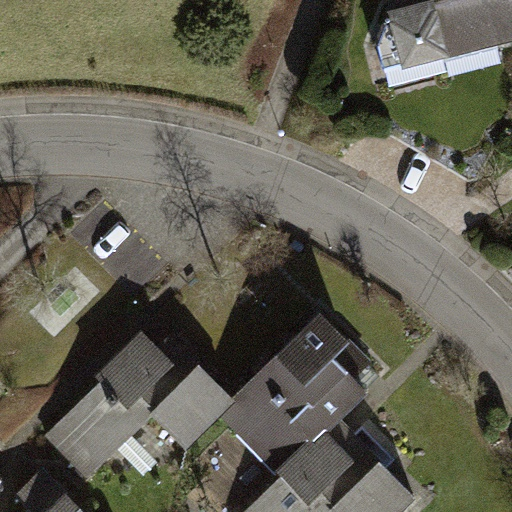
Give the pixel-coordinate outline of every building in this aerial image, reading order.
[(511,0),(431,0),(432,8),(402,18),(395,31),(407,73),(511,45),(511,0)] [(198,434),(264,498),(324,437),(363,397),(329,365),(352,341),(320,310),(230,401),(198,434)] [(198,434),(230,401),(153,327),(45,438),(90,482),(150,420),(182,451),(198,434)] [(362,474),(324,437),(264,498),(250,511),(405,511),(419,498),(377,458),(362,474)] [(79,511),(65,495),(45,511),(79,511)]
